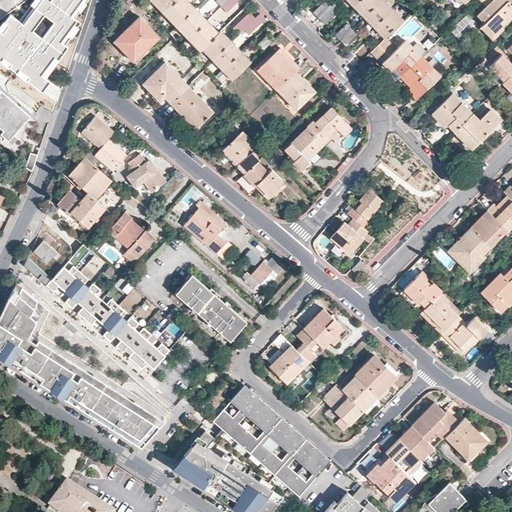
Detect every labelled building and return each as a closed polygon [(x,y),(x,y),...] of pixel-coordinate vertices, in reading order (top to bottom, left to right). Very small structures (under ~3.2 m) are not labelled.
[(27,0),(27,2),(28,3),(20,14),(11,7),(0,22),(0,62),(42,93),(54,77),(49,74),(69,47),(63,43),(79,22),(71,16),(82,0),(27,0)] [(153,0),(163,11),(174,0),(153,0)] [(174,0),(163,11),(176,24),(194,7),(190,2),(188,0),(174,0)] [(226,0),(222,5),(227,11),(238,0),(226,0)] [(319,16),(330,6),(324,0),(323,0),(313,11),(319,16)] [(381,0),(360,0),(354,6),(357,9),(364,17),(381,0)] [(393,9),(384,0),(381,0),(364,17),(371,24),(374,27),(393,9)] [(481,0),(486,5),(477,14),(484,22),(480,25),(493,38),(511,19),(511,5),(508,2),(506,0),(481,0)] [(335,11),(330,6),(319,16),(324,22),(330,16),(331,15),(335,11)] [(189,37),(207,19),(197,10),(194,7),(176,24),(189,37)] [(403,20),(393,9),(374,27),(377,29),(385,38),(403,20)] [(244,28),(255,17),(250,11),(238,22),(233,27),(238,33),(244,28)] [(255,17),(244,28),(249,33),(260,23),(265,18),(260,12),(255,17)] [(135,61),(160,35),(140,16),(115,41),(128,54),(135,61)] [(189,37),(201,49),(202,48),(219,32),(215,28),(207,19),(189,37)] [(457,43),(471,30),(462,21),(448,33),(457,43)] [(341,39),(352,28),(346,23),(336,34),(341,39)] [(357,34),(352,28),(341,39),(346,45),(353,39),(353,38),(357,34)] [(202,48),(212,58),(231,40),(224,33),(221,30),(219,32),(202,48)] [(258,43),(264,48),(275,38),(269,32),(258,43)] [(181,74),(195,64),(174,37),(161,47),(181,74)] [(396,48),(385,38),(373,49),(371,51),(382,62),(390,71),(393,68),(400,76),(421,55),(405,39),(396,48)] [(212,58),(222,68),(240,50),(237,47),(231,40),(212,58)] [(356,54),(361,60),(371,51),(373,49),(367,44),(356,54)] [(280,47),(276,51),(284,58),(287,55),(280,47)] [(222,68),(233,78),(251,61),(243,53),(240,50),(222,68)] [(270,82),(276,89),(277,89),(296,71),(295,71),(290,65),(293,62),(290,58),(287,55),(284,58),(276,51),(260,67),(272,80),(270,82)] [(440,75),(421,55),(400,76),(406,82),(411,86),(407,90),(416,99),(440,75)] [(171,101),(188,84),(166,61),(144,83),(152,91),(161,100),(165,95),(171,101)] [(295,71),(296,71),(299,67),(293,62),(290,65),(295,71)] [(148,63),(137,75),(141,78),(151,66),(148,63)] [(257,70),(270,82),(272,80),(260,67),(257,70)] [(296,71),(277,89),(296,108),(315,90),(305,80),(296,71)] [(213,110),(188,84),(171,101),(185,116),(196,127),(213,110)] [(32,117),(0,89),(0,126),(5,131),(3,135),(10,141),(32,117)] [(439,113),(455,130),(473,112),(452,91),(435,109),(439,113)] [(307,127),(324,143),(327,140),(331,137),(327,132),(334,125),(338,129),(345,136),(353,128),(332,106),(316,122),(314,120),(307,127)] [(473,112),(455,130),(466,141),(472,148),(500,120),(490,109),(479,119),(473,112)] [(109,139),(115,132),(101,120),(95,115),(83,130),(102,147),(109,139)] [(334,125),(327,132),(331,137),(338,129),(334,125)] [(317,150),(324,143),(307,127),(291,142),(285,148),(295,159),(293,161),(301,170),(306,165),(309,162),(310,161),(308,159),(317,150)] [(258,160),(265,153),(242,129),(224,148),(230,155),(246,171),(258,160)] [(117,146),(109,139),(102,147),(96,154),(115,170),(127,155),(117,146)] [(91,160),(95,155),(89,150),(85,156),(86,156),(91,160)] [(321,154),(317,150),(308,159),(310,161),(309,162),(312,164),(321,154)] [(146,161),(140,153),(127,161),(133,170),(126,175),(134,186),(143,180),(151,192),(165,182),(159,174),(157,171),(155,172),(147,161),(146,161)] [(110,175),(91,160),(86,156),(70,175),(83,186),(89,192),(95,198),(112,177),(110,175)] [(149,159),(147,161),(155,172),(157,171),(157,170),(149,159)] [(258,183),(269,195),(275,188),(284,180),(272,168),(269,171),(258,160),(246,171),(238,179),(249,192),(258,183)] [(354,206),(348,213),(354,217),(364,226),(370,219),(368,217),(373,210),(383,199),(370,188),(360,199),(362,201),(357,208),(354,206)] [(59,205),(61,207),(74,193),(71,191),(59,205)] [(488,205),(508,225),(511,221),(511,195),(507,191),(501,197),(504,200),(501,203),(498,200),(496,198),(492,201),(488,205)] [(54,214),(74,232),(81,225),(69,214),(71,212),(88,227),(106,207),(95,198),(89,192),(82,200),(74,193),(61,207),(54,214)] [(360,199),(354,206),(357,208),(362,201),(360,199)] [(222,225),(225,221),(201,202),(183,224),(216,251),(226,240),(216,232),(222,225)] [(491,242),(508,225),(488,205),(484,209),(481,212),(484,215),(474,225),(491,242)] [(376,212),(373,210),(368,217),(370,219),(376,212)] [(140,224),(125,211),(109,229),(129,247),(124,252),(135,261),(156,238),(140,224)] [(471,222),(474,225),(484,215),(481,212),(471,222)] [(364,226),(354,217),(351,222),(348,225),(344,222),(336,231),(331,237),(350,253),(369,230),(364,226)] [(334,229),(336,231),(344,222),(342,220),(334,229)] [(484,250),(491,242),(474,225),(471,222),(464,229),(458,236),(461,238),(453,246),(464,257),(462,260),(470,268),(486,252),(484,250)] [(493,245),(511,227),(508,225),(491,242),(493,245)] [(450,243),(453,246),(461,238),(458,236),(450,243)] [(43,239),(33,251),(46,262),(53,255),(57,259),(61,255),(43,239)] [(448,246),(462,260),(464,257),(453,246),(450,243),(448,246)] [(251,246),(244,252),(254,262),(261,256),(251,246)] [(273,255),(266,263),(272,269),(277,273),(284,265),(273,255)] [(24,265),(38,278),(44,271),(28,257),(24,265)] [(361,260),(352,268),(359,274),(367,266),(361,260)] [(269,273),(272,269),(266,263),(263,261),(251,274),(260,283),(269,273)] [(502,271),(510,264),(507,261),(499,268),(502,271)] [(511,265),(510,264),(502,271),(499,268),(480,288),(500,308),(506,301),(504,298),(511,289),(511,265)] [(73,265),(69,270),(64,265),(52,278),(44,271),(38,278),(54,291),(59,285),(71,295),(65,301),(73,308),(78,302),(83,306),(78,312),(92,325),(97,318),(109,328),(103,335),(111,341),(116,335),(121,339),(116,346),(123,352),(129,346),(134,350),(128,357),(142,369),(148,363),(154,368),(170,350),(162,342),(157,348),(148,339),(152,334),(144,327),(139,332),(135,328),(139,323),(131,316),(127,321),(122,317),(127,312),(111,298),(107,303),(97,295),(102,290),(93,282),(89,288),(84,284),(89,278),(73,265)] [(422,267),(419,270),(431,281),(434,278),(422,267)] [(260,283),(251,274),(247,270),(241,276),(255,289),(260,283)] [(441,289),(443,287),(434,278),(431,281),(419,270),(405,284),(419,297),(415,301),(422,308),(426,304),(441,289)] [(247,319),(225,299),(222,303),(212,294),(215,291),(193,272),(177,290),(230,337),(247,319)] [(275,277),(269,273),(260,283),(265,287),(275,277)] [(115,285),(127,292),(132,283),(120,276),(115,285)] [(13,289),(18,294),(22,286),(16,281),(13,289)] [(409,295),(415,301),(419,297),(405,284),(401,288),(409,295)] [(0,355),(136,443),(140,438),(145,442),(160,426),(154,422),(159,416),(134,400),(130,406),(123,401),(126,396),(94,374),(90,380),(82,375),(86,370),(39,339),(36,342),(29,338),(30,334),(40,312),(35,308),(38,301),(22,286),(18,294),(13,289),(0,316),(0,355)] [(449,296),(441,289),(426,304),(435,313),(432,317),(443,328),(459,312),(446,300),(449,296)] [(222,303),(225,299),(215,291),(212,294),(222,303)] [(43,306),(38,301),(35,308),(40,312),(43,306)] [(435,313),(426,304),(422,308),(426,313),(431,317),(432,317),(435,313)] [(320,344),(322,345),(329,338),(341,325),(322,306),(307,322),(302,327),(316,340),(320,344)] [(464,316),(459,311),(459,312),(443,328),(441,330),(442,330),(446,334),(449,331),(464,346),(488,322),(476,310),(466,319),(464,317),(464,316)] [(441,330),(443,328),(432,317),(431,317),(430,319),(441,330)] [(78,330),(68,321),(64,324),(75,334),(78,330)] [(345,328),(341,325),(329,338),(332,341),(345,328)] [(310,347),(316,340),(302,327),(297,334),(303,340),(301,342),(295,348),(307,360),(310,362),(317,354),(314,351),(310,347)] [(314,351),(320,344),(316,340),(310,347),(314,351)] [(286,382),(307,360),(295,348),(290,343),(281,352),(269,366),(286,382)] [(354,374),(375,394),(385,385),(383,383),(392,372),(382,363),(372,353),(353,373),(354,374)] [(375,394),(378,397),(400,374),(398,372),(385,360),(382,363),(392,372),(383,383),(385,385),(375,394)] [(94,374),(86,370),(82,375),(90,380),(94,374)] [(372,398),(375,394),(354,374),(340,389),(359,406),(364,401),(367,403),(372,398)] [(352,419),(361,409),(359,406),(340,389),(335,383),(321,398),(332,408),(339,415),(334,421),(343,429),(352,419)] [(245,384),(243,387),(249,392),(251,389),(245,384)] [(224,408),(214,420),(226,431),(248,405),(242,400),(249,392),(243,387),(233,398),(238,402),(237,403),(237,404),(237,405),(240,408),(233,416),(224,408)] [(262,403),(264,400),(251,389),(249,392),(242,400),(248,405),(255,411),(262,403)] [(134,400),(126,396),(123,401),(130,406),(134,400)] [(148,402),(162,415),(167,410),(153,396),(148,402)] [(276,410),(264,400),(262,403),(267,408),(273,413),(276,410)] [(359,406),(361,409),(367,403),(364,401),(359,406)] [(435,430),(443,436),(445,435),(448,431),(459,420),(450,412),(448,414),(444,410),(434,401),(412,423),(426,438),(435,430)] [(267,408),(262,403),(255,411),(248,405),(226,431),(238,441),(249,430),(240,422),(247,414),(249,416),(251,416),(252,416),(253,414),(258,419),(267,408)] [(273,413),(267,408),(258,419),(263,424),(262,425),(262,426),(262,427),(265,429),(258,437),(249,430),(238,441),(251,452),(273,427),(266,421),(273,413)] [(332,424),(334,421),(339,415),(332,408),(324,416),(332,424)] [(288,422),(276,410),(273,413),(266,421),(273,427),(279,432),(286,424),(288,422)] [(160,426),(164,420),(159,416),(154,422),(160,426)] [(459,420),(448,431),(456,439),(453,442),(466,454),(477,443),(480,445),(486,439),(475,428),(463,416),(459,420)] [(300,432),(288,422),(286,424),(292,429),(298,435),(300,432)] [(398,437),(419,458),(433,444),(426,438),(412,423),(407,428),(409,431),(406,434),(403,432),(398,437)] [(279,432),(273,427),(251,452),(263,463),(273,451),(264,443),(271,435),(274,437),(275,437),(276,437),(277,436),(282,440),(292,429),(286,424),(279,432)] [(206,429),(173,467),(243,511),(268,511),(283,495),(273,488),(259,480),(243,469),(221,456),(206,446),(214,437),(206,429)] [(298,435),(292,429),(282,440),(288,445),(286,447),(287,448),(289,451),(282,459),(273,451),(263,463),(275,473),(297,448),(291,442),(298,435)] [(433,444),(434,446),(443,436),(435,430),(426,438),(433,444)] [(448,431),(445,435),(453,442),(456,439),(448,431)] [(313,443),(300,432),(298,435),(291,442),(297,448),(304,454),(311,446),(313,443)] [(419,459),(419,458),(398,437),(394,441),(397,443),(394,446),(391,444),(385,451),(390,455),(407,472),(419,459)] [(140,438),(136,443),(141,447),(145,442),(140,438)] [(325,453),(313,443),(311,446),(317,451),(322,456),(325,453)] [(469,457),(480,445),(477,443),(466,454),(469,457)] [(434,446),(433,444),(419,458),(424,462),(424,463),(438,449),(434,446)] [(304,454),(297,448),(275,473),(287,484),(298,472),(289,465),(296,456),(298,458),(300,459),(301,458),(302,457),(307,462),(317,451),(311,446),(304,454)] [(322,456),(317,451),(307,462),(312,466),(312,467),(311,468),(311,470),(314,472),(307,480),(298,472),(287,484),(300,495),(322,470),(316,464),(322,456)] [(224,452),(221,456),(243,469),(245,466),(224,452)] [(322,470),(332,459),(325,453),(322,456),(316,464),(322,470)] [(398,491),(412,477),(411,476),(407,472),(390,455),(386,458),(384,461),(381,459),(366,474),(374,482),(376,480),(388,492),(394,487),(397,490),(398,491)] [(364,472),(366,474),(381,459),(379,457),(364,472)] [(411,476),(424,462),(419,458),(419,459),(407,472),(411,476)] [(261,476),(259,480),(273,488),(275,485),(261,476)] [(402,494),(416,481),(412,477),(398,491),(402,494)] [(114,511),(109,509),(67,482),(49,506),(58,511),(59,511),(60,511),(114,511)] [(464,494),(452,483),(447,486),(442,486),(438,491),(437,494),(434,494),(432,494),(430,495),(427,496),(426,498),(422,503),(435,511),(438,509),(441,508),(444,507),(448,508),(451,509),(451,510),(454,511),(455,511),(469,500),(464,494)] [(382,511),(367,498),(372,492),(363,484),(355,493),(351,498),(341,509),(338,511),(336,511),(329,506),(323,511),(382,511)] [(391,495),(397,490),(394,487),(388,492),(391,495)] [(341,509),(351,498),(346,493),(336,505),(341,509)] [(398,494),(389,505),(396,510),(405,499),(398,494)] [(333,502),(329,506),(336,511),(338,511),(341,509),(336,505),(333,502)]
